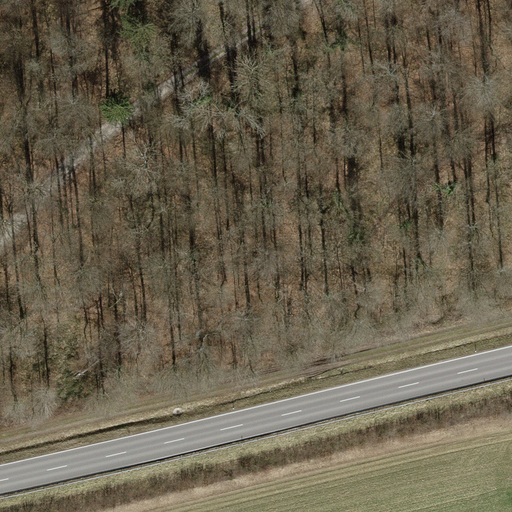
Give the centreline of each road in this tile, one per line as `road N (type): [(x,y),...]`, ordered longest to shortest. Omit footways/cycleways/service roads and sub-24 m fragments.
road 1 (secondary): [(0,480),(511,361)]
road 2 (track): [(0,246),(113,131),(310,0)]
road 3 (track): [(303,363),(376,229),(450,158),(511,134)]
